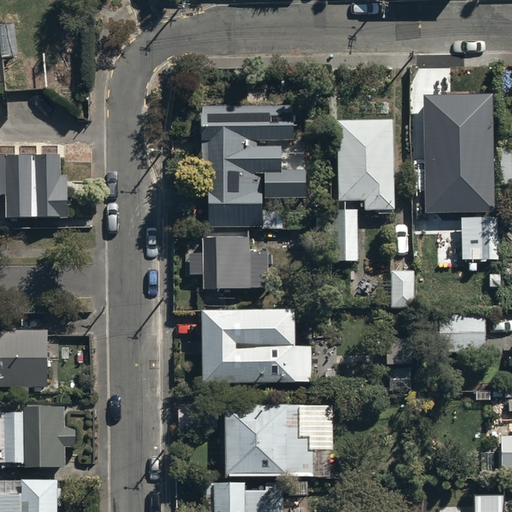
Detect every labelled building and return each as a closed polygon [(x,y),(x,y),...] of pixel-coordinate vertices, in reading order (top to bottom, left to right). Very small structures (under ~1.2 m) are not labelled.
[(0,0),(0,50),(1,63),(0,63),(0,78),(3,79),(4,97),(47,93),(45,58),(17,59),(15,26),(45,25),(45,39),(63,39),(62,0),(0,0)] [(491,95),(427,96),(429,211),(493,210),(491,95)] [(291,101),(200,102),(201,180),(206,180),(206,189),(206,224),(263,223),(263,196),(306,196),(306,165),(281,165),(280,142),(257,142),(257,137),(292,136),(291,101)] [(366,206),(394,206),(393,118),(335,119),(336,196),(366,196),(366,206)] [(511,141),(501,142),(502,178),(511,178),(511,141)] [(0,188),(4,189),(4,212),(69,211),(68,170),(59,171),(59,152),(0,153),(0,188)] [(360,255),(359,206),(335,207),(336,255),(360,255)] [(495,215),(462,216),(463,260),(496,259),(495,215)] [(250,232),(202,233),(203,250),(190,250),(191,272),(203,272),(203,287),(268,286),(268,245),(250,245),(250,232)] [(393,303),(412,303),(412,268),(393,269),(393,303)] [(293,304),(201,306),(203,381),(310,379),(309,340),(293,340),(293,304)] [(441,349),(483,350),(484,312),(442,311),(441,349)] [(0,384),(47,384),(47,329),(0,329),(0,384)] [(303,397),(224,398),(225,473),(312,472),(312,450),(332,450),(331,400),(303,400),(303,397)] [(217,403),(179,404),(179,425),(217,424),(217,403)] [(0,460),(27,460),(27,463),(66,462),(65,442),(77,442),(76,422),(64,423),(64,406),(25,407),(25,410),(4,410),(4,413),(0,412),(0,460)] [(57,511),(57,475),(21,476),(21,511),(57,511)] [(244,478),(211,479),(212,511),(282,511),(282,490),(244,491),(244,478)] [(0,511),(20,511),(20,489),(0,488),(0,511)] [(497,511),(497,490),(474,490),(473,511),(497,511)]
